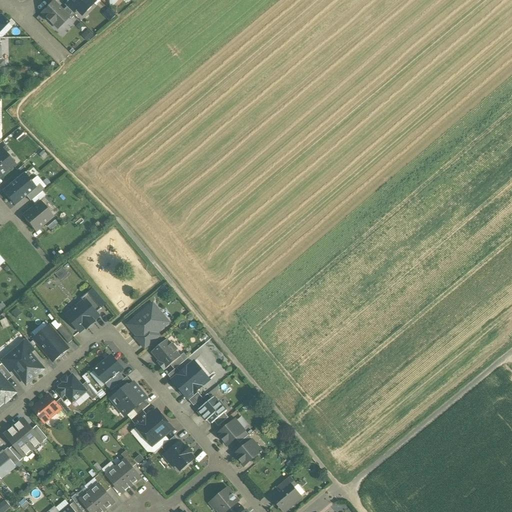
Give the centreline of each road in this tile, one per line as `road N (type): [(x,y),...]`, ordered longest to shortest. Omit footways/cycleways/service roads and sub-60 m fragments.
road 1 (track): [(143,0),(21,102),(18,119),(116,218),(343,492)]
road 2 (residential): [(0,419),(106,327),(220,459)]
road 3 (track): [(511,352),(343,492)]
